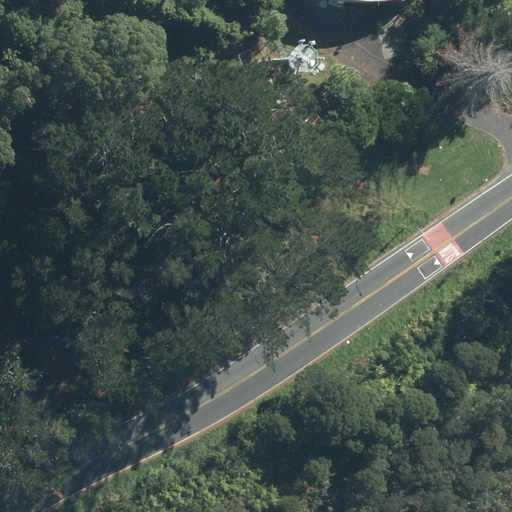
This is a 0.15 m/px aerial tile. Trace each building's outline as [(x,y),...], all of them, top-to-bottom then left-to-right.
[(149,0),(145,7),(159,16),(167,2),(164,0),(149,0)] [(394,19),(375,22),(380,56),(399,53),(394,19)] [(102,52),(89,52),(89,64),(102,64),(102,52)] [(280,105),(268,76),(250,84),(262,112),(280,105)] [(327,134),(306,112),(284,135),(306,156),(327,134)]
